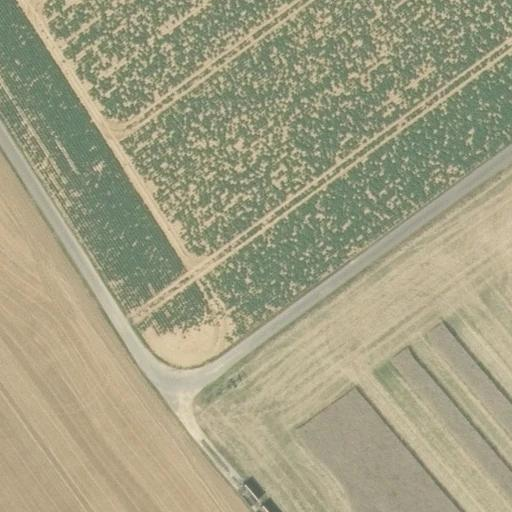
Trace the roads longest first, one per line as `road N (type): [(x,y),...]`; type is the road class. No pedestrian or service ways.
road 1 (track): [(511,156),(172,404),(0,134)]
road 2 (track): [(261,511),(172,404)]
